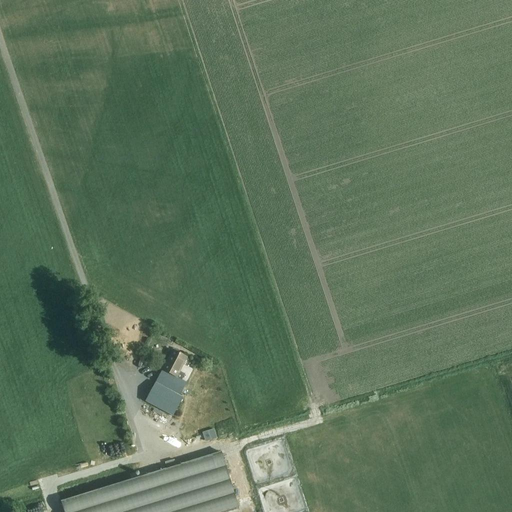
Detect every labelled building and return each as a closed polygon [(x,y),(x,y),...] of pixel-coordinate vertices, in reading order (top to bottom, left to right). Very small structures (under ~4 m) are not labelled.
[(185,374),(179,372),(187,358),(173,351),(146,402),(173,417),(182,398),(175,394),(182,381),(185,374)] [(217,424),(205,426),(207,436),(219,434),(217,424)] [(205,429),(186,434),(188,440),(207,435),(205,429)] [(244,451),(243,455),(255,487),(296,475),(284,437),(247,448),(244,451)] [(224,511),(238,508),(221,453),(61,502),(64,511),(224,511)] [(307,511),(296,475),(255,487),(261,511),(307,511)]
